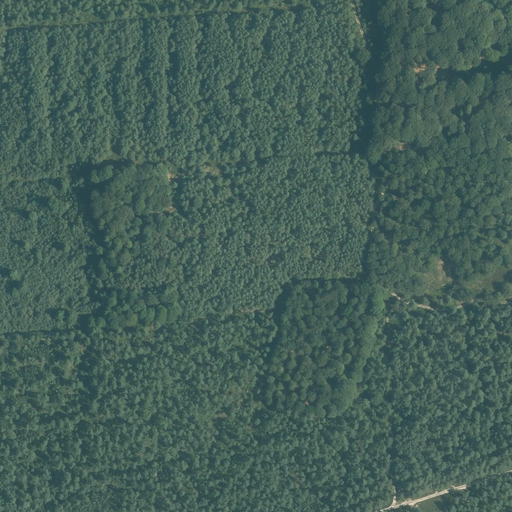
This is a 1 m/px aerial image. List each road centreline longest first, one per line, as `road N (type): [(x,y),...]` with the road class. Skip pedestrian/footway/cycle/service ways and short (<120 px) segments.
road 1 (track): [(393,507),(387,319),(396,299),(367,268),(374,205),(415,141),(403,121),(376,108),(355,0)]
road 2 (track): [(511,471),(393,507)]
